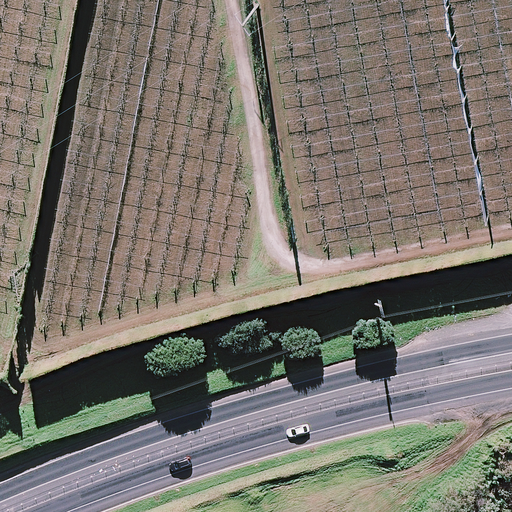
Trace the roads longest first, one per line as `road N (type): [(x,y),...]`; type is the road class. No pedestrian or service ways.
road 1 (trunk): [(0,497),(221,414),(511,343)]
road 2 (trunk): [(511,377),(213,452),(49,511)]
